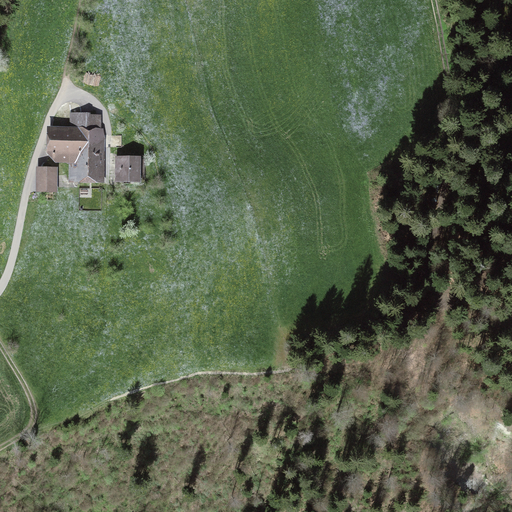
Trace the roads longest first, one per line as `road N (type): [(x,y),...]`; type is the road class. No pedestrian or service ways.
road 1 (track): [(447,86),(446,156),(422,273),(434,307),(423,316)]
road 2 (unclassified): [(0,288),(35,160)]
